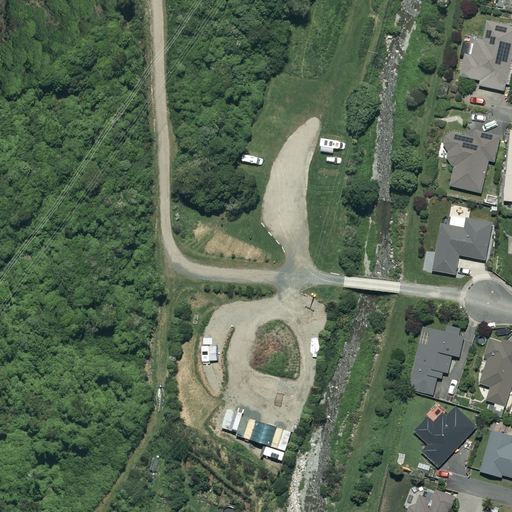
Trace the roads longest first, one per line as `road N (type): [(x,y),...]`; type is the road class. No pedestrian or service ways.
road 1 (track): [(155,0),(166,250),(184,269),(289,277),(367,0)]
road 2 (track): [(289,277),(488,302)]
